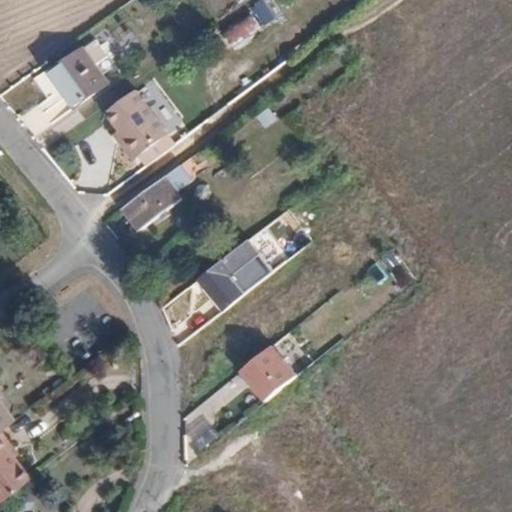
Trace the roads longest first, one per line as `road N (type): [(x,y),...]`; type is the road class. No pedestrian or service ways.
road 1 (track): [(387,0),(79,228)]
road 2 (residential): [(91,244),(158,330),(168,442),(148,511)]
road 3 (residential): [(0,124),(91,244)]
